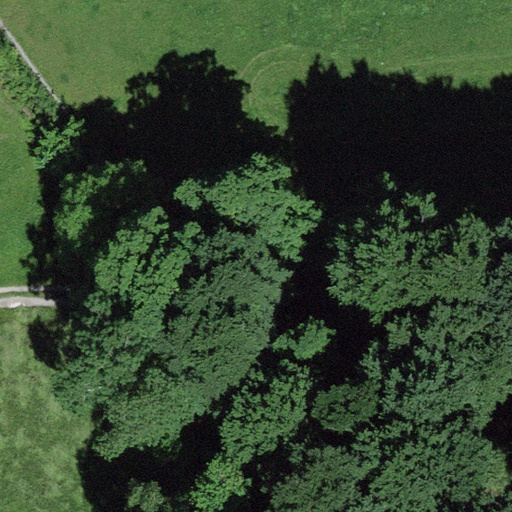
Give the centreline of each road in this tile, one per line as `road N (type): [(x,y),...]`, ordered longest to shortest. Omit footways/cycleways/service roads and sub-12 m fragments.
road 1 (track): [(187,290),(511,302)]
road 2 (track): [(0,300),(187,290)]
